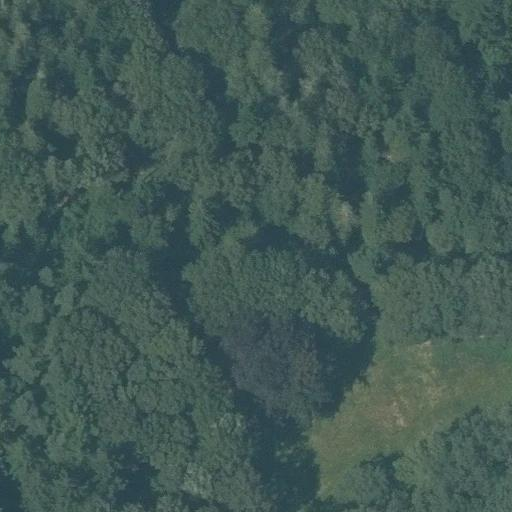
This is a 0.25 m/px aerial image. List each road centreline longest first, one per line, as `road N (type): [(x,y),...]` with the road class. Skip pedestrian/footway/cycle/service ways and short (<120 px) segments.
road 1 (unclassified): [(0,275),(511,288)]
road 2 (track): [(408,0),(511,188)]
